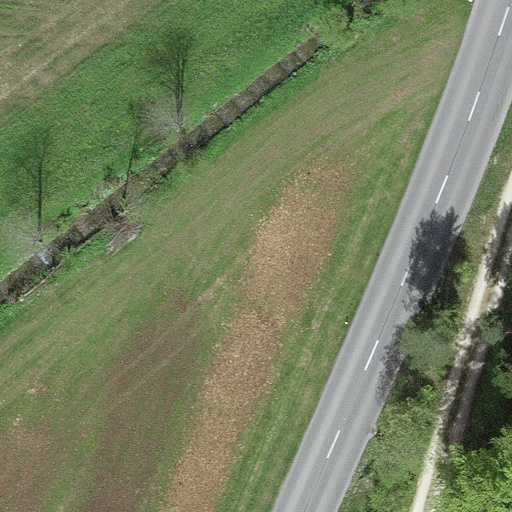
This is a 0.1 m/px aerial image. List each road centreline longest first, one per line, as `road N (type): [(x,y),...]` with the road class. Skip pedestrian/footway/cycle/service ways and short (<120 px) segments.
road 1 (tertiary): [(511,0),(304,511)]
road 2 (track): [(511,228),(429,511)]
